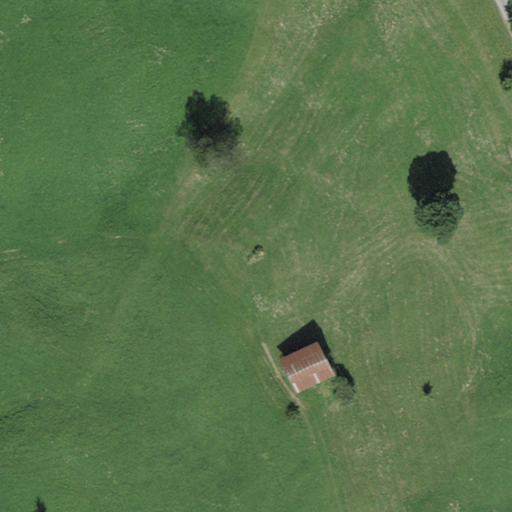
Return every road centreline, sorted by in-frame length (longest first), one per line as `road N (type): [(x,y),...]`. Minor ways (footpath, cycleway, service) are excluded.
road 1 (track): [(360,0),(313,73),(186,212),(189,265)]
road 2 (track): [(0,229),(121,236),(172,252),(213,283),(230,310)]
